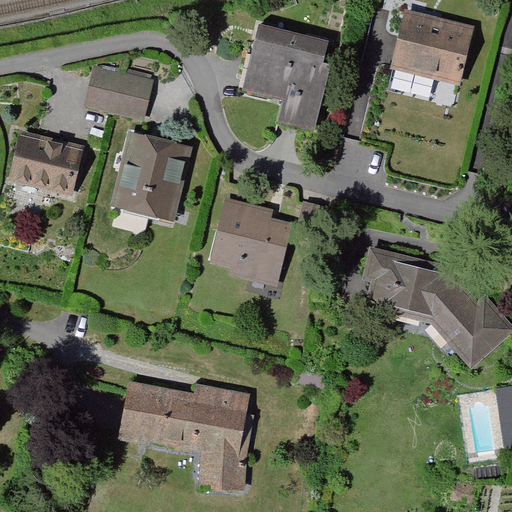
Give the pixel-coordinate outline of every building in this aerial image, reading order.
[(461,87),(475,27),(405,11),(391,70),(461,87)] [(330,47),(260,31),(244,99),(284,108),(279,129),(317,137),(323,109),(334,112),(344,69),(326,65),(330,47)] [(95,71),(88,109),(149,120),(156,82),(95,71)] [(198,153),(131,138),(115,213),(181,228),(198,153)] [(13,189),(74,204),(87,154),(26,139),(13,189)] [(227,203),(213,269),(236,274),(234,283),(282,294),(297,228),(276,224),(279,215),(227,203)] [(472,371),(511,334),(511,325),(488,298),(482,307),(463,291),(449,285),(450,269),(369,248),(362,282),(370,285),(364,306),(431,325),(472,371)] [(194,398),(131,390),(124,448),(206,459),(201,490),(254,497),(264,421),(251,419),(254,396),(195,388),(194,398)]
